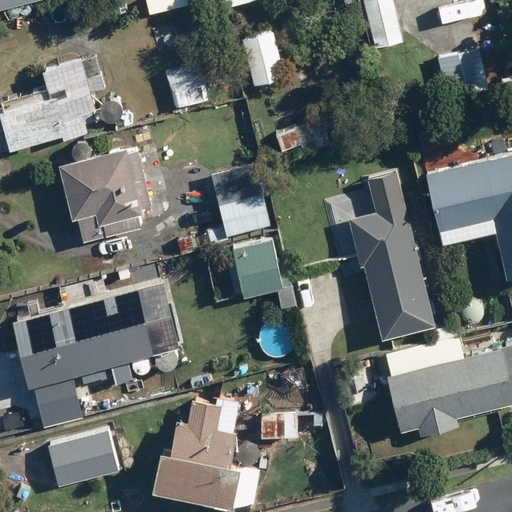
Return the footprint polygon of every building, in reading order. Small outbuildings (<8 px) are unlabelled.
[(370,0),(380,44),(404,39),(395,0),(370,0)] [(245,36),(255,84),(285,78),(275,29),(245,36)] [(440,55),(448,96),(490,87),(481,46),(440,55)] [(83,57),(44,68),(51,93),(0,106),(0,149),(12,146),(11,144),(65,130),(67,135),(90,130),(87,121),(99,118),(92,90),(106,86),(98,55),(83,59),(83,57)] [(511,72),(503,75),(506,88),(511,86),(511,72)] [(323,116),(276,131),(284,155),(331,139),(323,116)] [(87,239),(144,224),(141,212),(145,211),(143,207),(154,205),(140,148),(127,151),(126,146),(60,162),(74,218),(79,216),(82,229),(85,228),(87,239)] [(511,150),(427,170),(431,187),(416,191),(421,213),(437,210),(441,228),(494,215),(498,235),(491,237),(497,260),(503,258),(511,295),(511,150)] [(220,201),(263,191),(256,159),(213,170),(220,201)] [(353,216),(384,335),(436,322),(397,169),(371,176),(379,209),(353,216)] [(264,194),(221,204),(225,221),(208,225),(209,229),(179,236),(182,250),(230,239),(228,231),(271,222),(264,194)] [(288,290),(276,232),(234,241),(246,299),(288,290)] [(30,382),(170,346),(153,281),(13,317),(30,382)] [(511,343),(467,354),(460,325),(442,329),(443,334),(386,347),(393,378),(404,426),(421,422),(424,432),(463,422),(461,413),(511,401),(511,343)] [(163,448),(154,489),(233,507),(253,501),(261,467),(231,460),(237,430),(234,429),(241,399),(216,393),(214,400),(195,396),(189,421),(179,418),(172,450),(163,448)] [(263,434),(299,434),(299,410),(263,410),(263,434)] [(60,483),(121,467),(110,425),(49,441),(60,483)]
